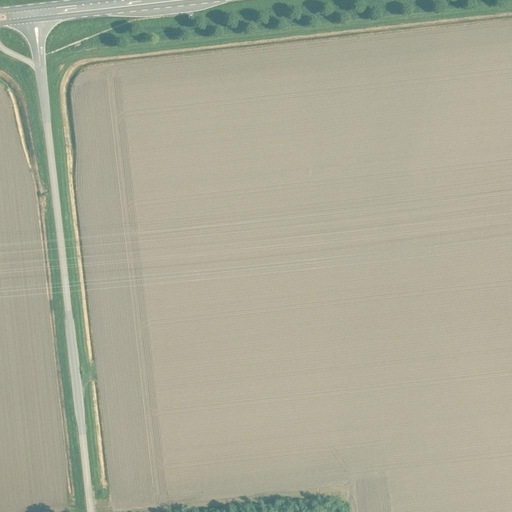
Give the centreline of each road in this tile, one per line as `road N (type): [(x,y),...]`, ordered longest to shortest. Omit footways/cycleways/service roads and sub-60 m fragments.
road 1 (unclassified): [(86,511),(33,14)]
road 2 (primary): [(33,14),(160,0)]
